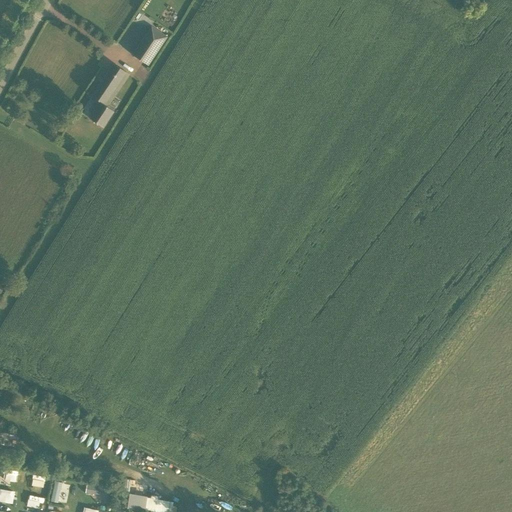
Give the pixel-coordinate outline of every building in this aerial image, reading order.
[(148,66),(167,37),(152,27),(133,55),(148,66)] [(127,73),(114,64),(92,97),(101,103),(90,119),(103,128),(114,112),(105,106),(127,73)] [(0,433),(0,442),(16,444),(17,435),(0,433)] [(16,482),(18,471),(4,468),(1,479),(16,482)] [(32,485),(44,486),(46,476),(33,474),(32,485)] [(58,502),(63,482),(55,480),(50,500),(58,502)] [(87,484),(86,493),(109,495),(110,486),(87,484)] [(0,487),(0,500),(13,504),(16,491),(0,487)] [(149,511),(170,511),(173,500),(152,496),(152,498),(130,494),(127,508),(149,511)] [(40,508),(42,497),(29,495),(27,506),(40,508)]
